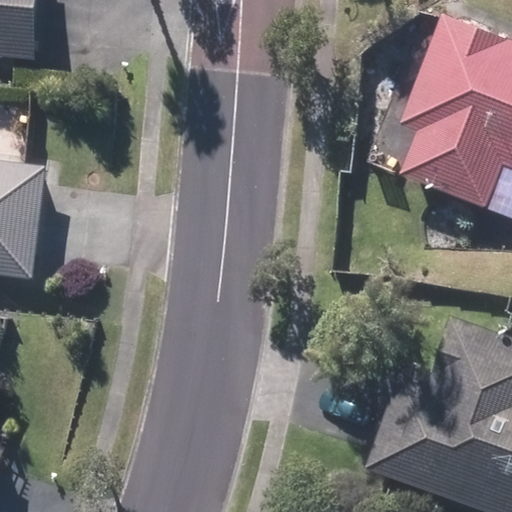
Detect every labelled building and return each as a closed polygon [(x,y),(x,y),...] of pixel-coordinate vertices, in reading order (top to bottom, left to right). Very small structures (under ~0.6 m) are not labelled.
[(0,0),(0,46),(43,49),(45,0),(0,0)] [(511,35),(446,13),(410,119),(422,125),(407,169),(491,198),(502,163),(511,165),(511,35)] [(0,258),(35,262),(43,168),(0,165),(0,258)] [(444,372),(407,366),(373,458),(511,503),(511,330),(451,320),(444,372)] [(0,447),(13,416),(8,364),(0,363),(0,447)]
